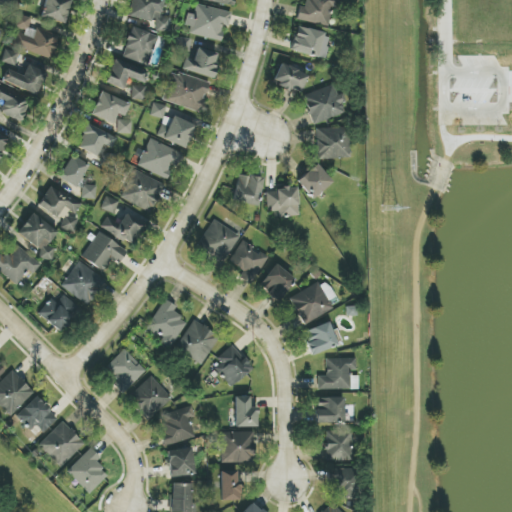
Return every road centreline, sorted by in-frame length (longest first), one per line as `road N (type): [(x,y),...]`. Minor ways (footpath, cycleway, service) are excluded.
road 1 (residential): [(264,0),(229,126),(196,200),(161,265),(63,377)]
road 2 (residential): [(161,265),(265,332),(284,356),(291,390),(287,480)]
road 3 (residential): [(128,511),(141,492),(140,461),(0,311)]
road 4 (residential): [(100,0),(50,126),(0,205)]
